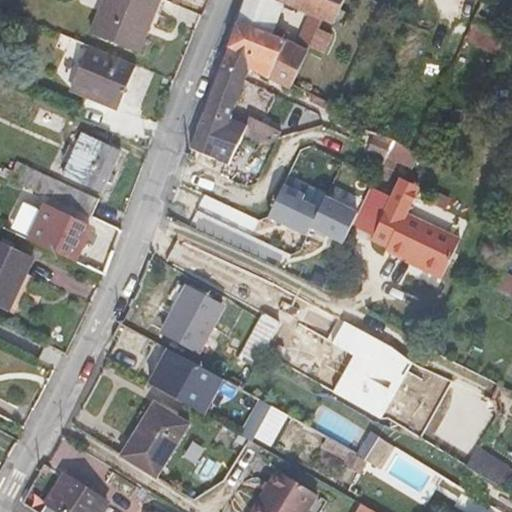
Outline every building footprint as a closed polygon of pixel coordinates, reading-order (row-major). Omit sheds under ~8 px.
[(140,53),(161,0),(103,0),(90,33),(140,53)] [(288,0),(286,4),(276,0),(245,0),(228,47),(273,69),(277,60),(300,70),(311,48),(324,55),(333,36),(320,30),(324,20),(334,25),(345,0),(288,0)] [(117,111),(137,66),(89,45),(77,75),(93,82),(86,98),(117,111)] [(273,69),(228,47),(191,148),(229,165),(247,126),(231,118),(251,69),(269,79),(273,69)] [(277,60),(273,69),(269,79),(291,89),(293,84),(300,70),(277,60)] [(93,82),(77,75),(70,91),(86,98),(93,82)] [(114,119),(117,111),(86,98),(83,106),(114,119)] [(83,134),(76,149),(69,163),(64,175),(102,192),(121,151),(83,134)] [(69,163),(76,149),(69,146),(63,160),(69,163)] [(9,178),(92,217),(100,199),(17,161),(13,170),(9,178)] [(9,178),(13,170),(5,167),(2,175),(9,178)] [(405,247),(424,211),(410,204),(424,177),(406,168),(392,195),(375,229),(391,236),(390,239),(405,247)] [(263,229),(302,248),(306,240),(314,222),(297,214),(299,208),(278,198),(263,229)] [(30,239),(76,261),(92,228),(45,206),(30,239)] [(306,240),(338,255),(353,225),(320,210),(314,222),(306,240)] [(464,231),(424,211),(405,247),(420,254),(419,256),(444,269),(464,231)] [(0,306),(9,311),(27,274),(34,257),(0,240),(0,306)] [(35,277),(27,274),(9,311),(17,315),(35,277)] [(259,283),(247,306),(263,315),(265,316),(277,292),(259,283)] [(222,308),(187,289),(164,331),(200,351),(222,308)] [(297,295),(279,290),(277,292),(265,316),(281,324),(297,295)] [(265,316),(263,315),(240,357),(256,367),(265,354),(281,324),(265,316)] [(169,349),(150,383),(204,415),(223,379),(169,349)] [(154,402),(122,453),(121,455),(156,477),(189,424),(154,402)] [(511,467),(479,449),(469,467),(501,485),(511,467)] [(259,502),(275,511),(305,511),(317,494),(279,470),(259,502)] [(66,474),(41,511),(101,511),(108,502),(66,474)] [(465,511),(503,511),(453,483),(448,492),(456,497),(452,504),(465,511)] [(275,511),(259,502),(252,511),(275,511)] [(374,511),(358,503),(352,511),(374,511)]
